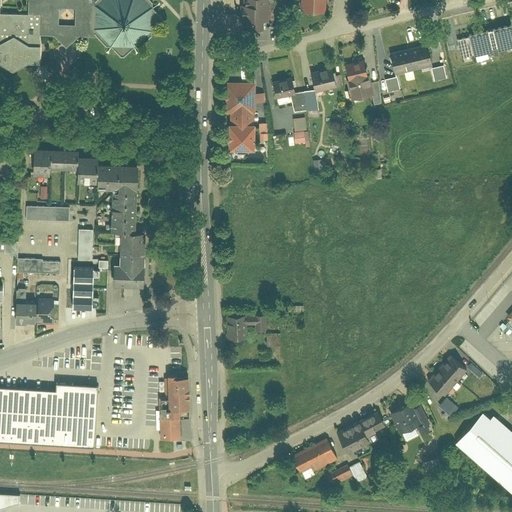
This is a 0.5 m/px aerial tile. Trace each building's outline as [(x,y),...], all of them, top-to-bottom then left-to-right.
[(87,1),(88,0),(22,0),(23,9),(0,8),(0,63),(7,69),(22,60),(34,60),(36,32),(47,32),(60,45),(74,35),(94,34),(87,27),(87,1)] [(88,0),(87,1),(87,27),(94,34),(116,55),(160,15),(145,0),(88,0)] [(241,0),(241,23),(270,23),(270,0),(241,0)] [(301,0),(301,11),(327,11),(327,0),(301,0)] [(470,36),(457,39),(461,58),(511,45),(511,16),(510,17),(511,23),(469,33),(470,36)] [(428,42),(408,47),(413,68),(432,64),(428,42)] [(391,51),(395,72),(405,70),(406,78),(415,76),(413,68),(408,47),(391,51)] [(365,58),(345,63),(348,76),(346,77),(348,86),(344,88),(345,96),(350,94),(350,96),(372,91),(374,102),(381,101),(379,78),(371,80),(365,58)] [(443,63),(431,66),(434,79),(446,76),(443,63)] [(332,68),(311,72),(314,87),(315,88),(336,84),(332,68)] [(291,74),(273,79),(277,95),(290,92),(295,90),(291,74)] [(400,87),(397,74),(384,77),(387,90),(400,87)] [(228,120),(228,144),(255,144),(255,118),(253,118),(253,109),(255,109),(255,100),(264,100),(264,90),(255,90),(255,79),(227,79),(227,93),(227,107),(230,107),(230,120),(228,120)] [(303,88),(303,89),(306,109),(318,107),(315,88),(314,87),(303,88)] [(290,92),(294,110),(306,109),(303,89),(295,90),(290,92)] [(305,115),(293,116),(295,129),(306,128),(305,115)] [(304,130),(294,131),(296,142),(305,141),(305,146),(309,145),(308,139),(305,139),(304,130)] [(79,151),(36,149),(35,174),(56,175),(56,169),(74,169),(73,185),(99,186),(99,189),(114,190),(113,231),(124,232),(123,266),(117,265),(117,287),(148,288),(149,267),(146,267),(147,233),(140,233),(142,165),(98,164),(98,157),(79,157),(79,151)] [(68,207),(26,206),(26,221),(68,222),(68,207)] [(80,229),(78,258),(94,259),(95,230),(80,229)] [(20,259),(19,273),(59,274),(59,260),(20,259)] [(74,266),(72,306),(92,307),(93,266),(74,266)] [(16,293),(15,319),(54,321),(55,295),(16,293)] [(267,315),(228,316),(229,338),(248,337),(248,332),(265,331),(266,346),(282,346),(282,332),(267,332),(267,315)] [(449,395),(469,369),(447,352),(427,378),(449,395)] [(189,404),(188,371),(167,372),(167,389),(167,394),(160,394),(160,417),(160,436),(180,436),(180,416),(189,416),(189,404)] [(98,384),(56,382),(56,391),(0,387),(0,440),(94,446),(98,384)] [(447,395),(439,405),(452,416),(460,406),(447,395)] [(411,402),(391,412),(402,434),(417,427),(419,433),(431,427),(420,405),(414,408),(411,402)] [(377,412),(337,432),(347,451),(369,440),(365,433),(384,424),(377,412)] [(327,438),(292,456),(302,475),(337,457),(327,438)] [(347,464),(326,475),(332,486),(354,475),(347,464)] [(0,505),(18,501),(19,491),(0,489),(0,505)]
